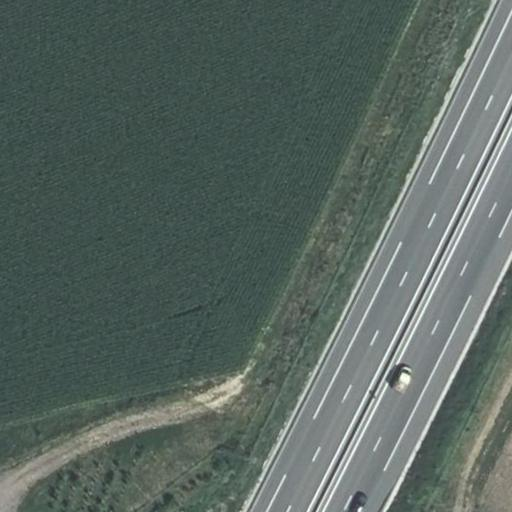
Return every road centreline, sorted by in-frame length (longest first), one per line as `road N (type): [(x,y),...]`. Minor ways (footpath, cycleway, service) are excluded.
road 1 (track): [(0,494),(35,467),(121,427),(190,409),(248,375),(427,0)]
road 2 (motorway): [(511,39),(280,511)]
road 3 (motorway): [(337,511),(511,152)]
road 4 (track): [(464,511),(511,386)]
